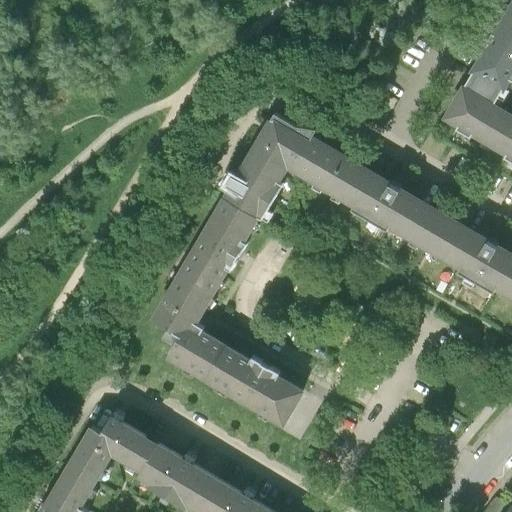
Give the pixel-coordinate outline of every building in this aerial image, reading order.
[(511,5),(464,87),(494,105),(502,91),(505,92),(511,80),(511,5)] [(511,158),(511,115),(494,105),(464,87),(446,119),(511,158)] [(246,164),(225,200),(258,219),(262,222),(282,188),(279,187),(289,170),(355,209),(353,213),(389,233),(391,230),(462,271),(459,275),(495,296),(497,292),(511,300),(511,255),(487,241),(429,207),(371,173),(313,138),(318,130),(300,128),(276,114),(246,164)] [(242,246),(258,219),(225,200),(153,323),(181,339),(189,325),(194,328),(227,271),(231,273),(246,248),(242,246)] [(170,358),(208,380),(227,347),(194,328),(189,325),(181,339),(170,358)] [(252,362),(227,347),(208,380),(285,425),(304,393),(279,378),(281,373),(254,358),(252,362)] [(42,511),(78,511),(77,511),(112,451),(144,470),(141,475),(203,511),(276,511),(248,495),(185,458),(122,421),(114,416),(103,435),(92,428),(42,511)] [(492,511),(504,511),(507,508),(499,503),(492,511)]
